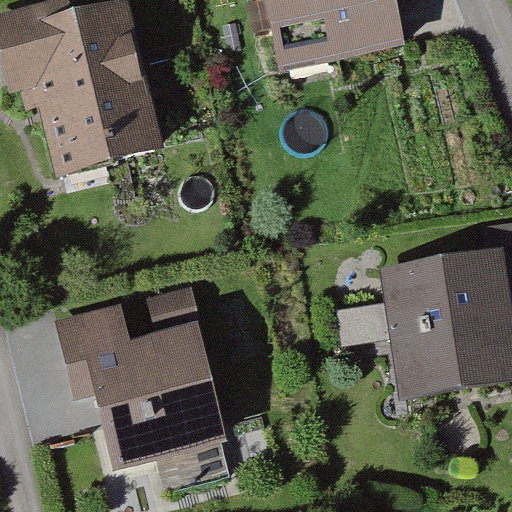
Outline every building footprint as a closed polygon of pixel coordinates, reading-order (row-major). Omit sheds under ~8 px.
[(391,0),(257,0),(276,81),(403,52),(394,14),(391,0)] [(46,19),(0,29),(0,53),(12,103),(36,97),(57,184),(164,158),(129,10),(48,29),(46,19)] [(504,258),(386,270),(390,311),(351,315),(355,351),(391,347),(397,401),(511,389),(511,336),(508,301),(504,258)] [(195,293),(149,304),(155,330),(201,318),(195,293)] [(121,314),(59,328),(66,360),(76,401),(95,396),(113,475),(223,450),(195,330),(128,345),(121,314)]
